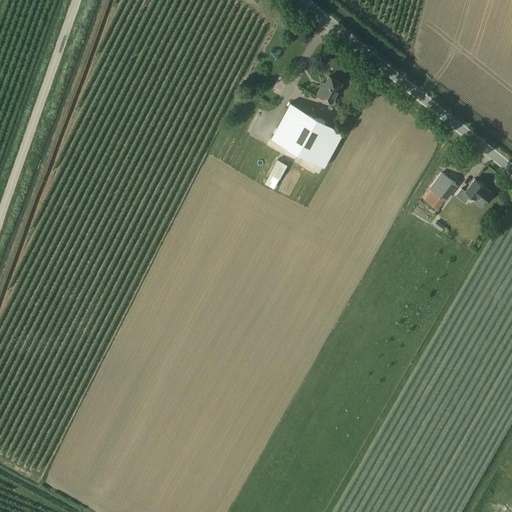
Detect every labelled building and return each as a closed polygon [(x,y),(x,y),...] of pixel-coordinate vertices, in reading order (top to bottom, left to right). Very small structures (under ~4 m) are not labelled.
[(317,94),(332,102),(342,83),(329,75),(323,87),(321,86),(317,94)] [(248,95),(246,100),(258,106),(260,102),(248,95)] [(271,137),(314,160),(325,166),(343,131),(333,125),(290,102),(271,137)] [(275,157),(264,182),(274,187),(286,162),(275,157)] [(441,172),(429,188),(431,190),(424,199),(437,208),(444,199),(445,199),(457,184),(441,172)] [(476,198),(484,204),(492,193),(485,187),(485,186),(475,178),(465,190),(459,197),(465,202),(471,195),(476,198)]
